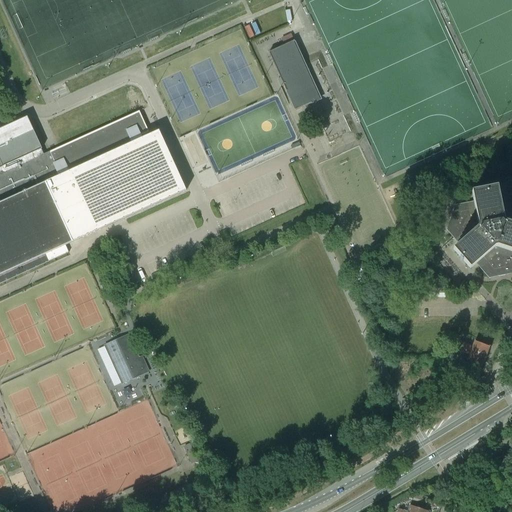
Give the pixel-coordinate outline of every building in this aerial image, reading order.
[(282,43),(292,40),(290,34),(280,37),(282,43)] [(267,52),(282,85),(285,91),(294,109),(293,109),(294,111),(310,103),(318,99),(292,42),(293,42),(292,40),(283,45),(269,51),(267,52)] [(0,283),(69,253),(65,245),(125,218),(186,190),(159,130),(141,139),(140,136),(149,132),(139,111),(60,147),(56,149),(50,152),(47,146),(41,149),(27,117),(16,122),(10,125),(0,129),(0,283)] [(454,205),(446,230),(458,244),(452,249),(469,269),(476,264),(489,278),(511,273),(511,193),(499,196),(497,187),(471,192),(473,201),(454,205)] [(101,243),(95,246),(100,257),(107,254),(101,243)] [(404,322),(406,310),(399,309),(397,321),(404,322)] [(131,335),(109,345),(116,359),(112,361),(122,383),(148,371),(142,358),(138,359),(134,351),(138,349),(131,335)] [(458,346),(486,356),(487,352),(486,351),(488,346),(474,341),(472,346),(460,341),(458,346)] [(486,356),(458,346),(456,350),(469,354),(467,359),(481,365),(483,360),(484,360),(486,356)] [(441,347),(436,357),(450,363),(454,354),(441,347)] [(195,442),(184,447),(191,463),(202,458),(195,442)] [(28,452),(30,460),(39,457),(37,449),(28,452)] [(414,493),(412,500),(421,502),(423,496),(414,493)]
